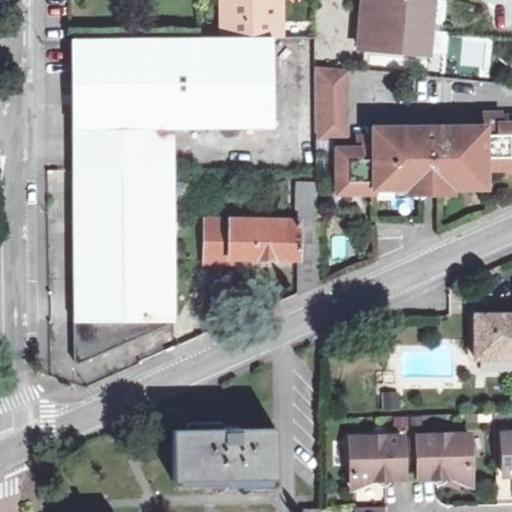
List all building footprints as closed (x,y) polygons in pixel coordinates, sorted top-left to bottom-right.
[(279,38),(280,1),(266,0),(216,0),(217,38),(235,38),(270,38),(279,38)] [(430,0),(360,0),(356,44),(426,50),(430,0)] [(70,131),(172,130),(270,129),(270,38),(235,38),(217,38),(70,40),(70,97),(70,131)] [(344,67),(314,65),(314,136),(342,136),(344,67)] [(402,144),(401,127),(395,127),(395,187),(417,186),(432,186),(457,185),(458,181),(479,181),(479,166),(478,158),(495,158),(495,166),(511,165),(511,122),(497,123),(497,112),(478,111),(478,125),(447,126),(448,144),(432,144),(432,130),(416,130),(416,143),(402,144)] [(431,127),(432,130),(432,144),(448,144),(447,126),(431,127)] [(389,182),(389,187),(395,187),(395,127),(369,127),(369,135),(352,136),(352,149),(332,149),(332,193),(352,192),(352,182),(370,182),(389,182)] [(416,127),(401,127),(402,144),(416,143),(416,130),(416,127)] [(70,131),(70,169),(171,169),(172,130),(70,131)] [(478,158),(479,166),(495,166),(495,158),(478,158)] [(171,169),(70,169),(70,217),(162,219),(170,219),(171,169)] [(294,181),(293,212),(311,212),(312,181),(294,181)] [(352,182),(352,192),(370,192),(370,188),(370,182),(352,182)] [(432,186),(417,186),(417,196),(432,196),(432,186)] [(169,322),(170,219),(162,219),(70,217),(69,357),(75,364),(169,322)] [(311,248),(312,222),(227,220),(204,220),(203,251),(226,252),(226,258),(294,259),(294,296),(314,287),(314,248),(311,248)] [(226,252),(203,251),(202,265),(226,266),(226,258),(226,252)] [(511,314),(477,314),(477,359),(511,358),(511,314)] [(387,410),(403,409),(403,394),(387,394),(387,410)] [(176,481),(278,480),(277,428),(223,429),(175,430),(176,481)] [(421,437),(421,477),(440,476),(450,476),(473,486),(473,436),(421,437)] [(389,478),(405,477),(405,437),(354,438),(354,490),(375,479),(389,480),(389,478)]
